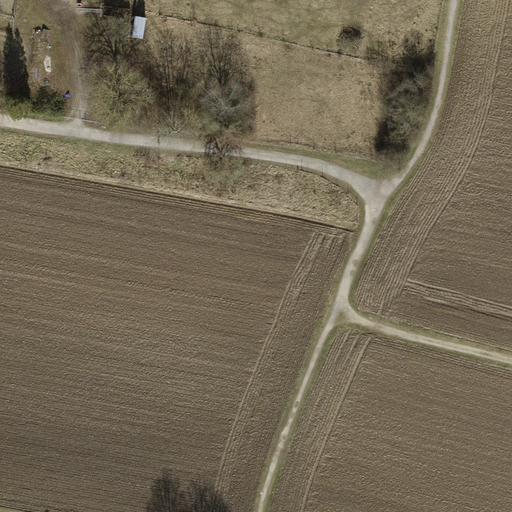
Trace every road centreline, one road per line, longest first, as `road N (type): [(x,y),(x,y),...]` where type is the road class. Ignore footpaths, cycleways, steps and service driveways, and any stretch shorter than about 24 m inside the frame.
road 1 (track): [(259,511),(384,195),(424,146),(458,0)]
road 2 (track): [(0,119),(323,164),(384,195)]
road 3 (track): [(335,315),(511,362)]
